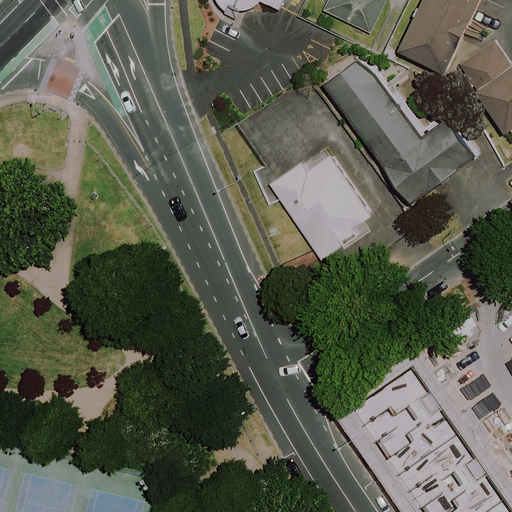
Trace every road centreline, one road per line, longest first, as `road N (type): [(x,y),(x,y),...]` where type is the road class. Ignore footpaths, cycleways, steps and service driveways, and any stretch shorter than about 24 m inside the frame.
road 1 (residential): [(511,224),(273,372)]
road 2 (secondary): [(202,208),(167,195),(81,87),(19,70),(0,75)]
road 3 (secondary): [(273,372),(202,208)]
road 4 (secondary): [(357,511),(273,372)]
road 5 (secondary): [(168,140),(103,0)]
road 6 (secondary): [(156,0),(168,140)]
